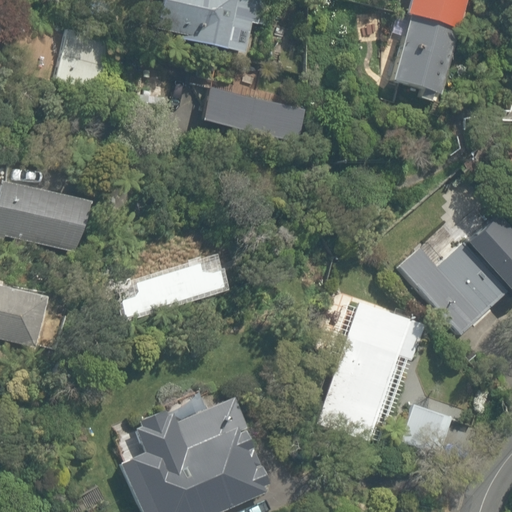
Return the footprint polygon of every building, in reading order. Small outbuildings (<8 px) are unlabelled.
[(152,0),(145,35),(240,56),(247,23),(271,29),(277,0),(152,0)] [(399,0),(395,17),(453,32),(460,0),(399,0)] [(11,8),(0,36),(0,61),(92,97),(112,47),(11,8)] [(453,32),(395,17),(378,82),(435,98),(453,32)] [(204,84),(173,73),(156,125),(215,145),(226,115),(197,105),(204,84)] [(80,207),(0,187),(0,236),(69,253),(80,207)] [(492,240),(464,201),(446,214),(474,253),(492,240)] [(498,292),(458,245),(409,287),(449,334),(498,292)] [(209,252),(100,284),(110,320),(219,287),(209,252)] [(45,300),(0,287),(0,341),(31,350),(45,300)] [(308,426),(360,443),(368,418),(380,422),(415,319),(334,292),(314,351),(331,357),(308,426)] [(211,511),(262,489),(218,390),(197,399),(192,389),(123,420),(137,452),(111,464),(132,511),(211,511)] [(444,415),(404,404),(393,442),(433,454),(444,415)]
